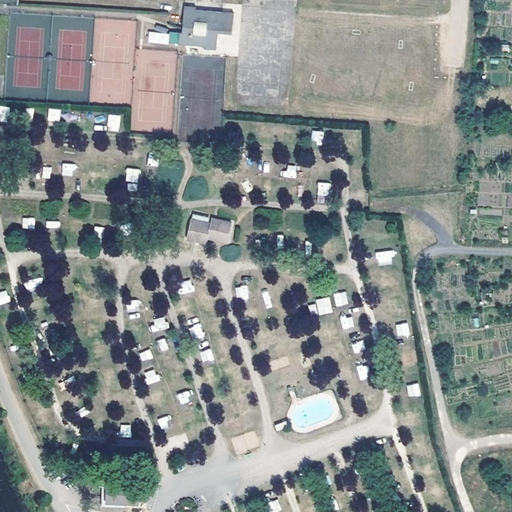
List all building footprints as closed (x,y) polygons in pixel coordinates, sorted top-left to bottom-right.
[(194,5),(182,4),(180,30),(177,30),(176,39),(176,41),(200,43),(199,46),(213,47),(214,31),(229,32),(231,11),(194,8),(194,5)] [(0,121),(8,122),(9,106),(0,105),(0,121)] [(59,121),(60,109),(49,108),(48,120),(59,121)] [(106,130),(119,132),(121,115),(108,114),(106,130)] [(311,131),(311,143),(322,143),(323,131),(311,131)] [(148,154),(147,165),(158,166),(159,155),(148,154)] [(62,176),(75,176),(75,163),(62,163),(62,176)] [(296,178),(296,165),(284,165),(284,177),(296,178)] [(51,179),(51,167),(43,167),(42,178),(51,179)] [(125,181),(138,182),(140,169),(126,167),(125,181)] [(331,195),(331,182),(318,182),(318,195),(331,195)] [(127,191),(137,191),(137,183),(127,183),(127,191)] [(208,221),(189,216),(186,228),(196,230),(193,239),(202,241),(204,236),(214,239),(216,229),(227,231),(228,220),(209,217),(208,221)] [(22,229),(35,229),(35,218),(22,218),(22,229)] [(94,226),(93,237),(102,238),(103,227),(94,226)] [(184,237),(193,239),(196,230),(186,228),(184,237)] [(225,241),(227,231),(216,229),(214,239),(225,241)] [(393,250),(376,251),(377,265),(394,264),(393,250)] [(177,282),(178,294),(193,292),(192,280),(177,282)] [(236,299),(248,298),(247,286),(235,286),(236,299)] [(0,291),(0,304),(10,302),(7,290),(0,291)] [(266,309),(272,307),(268,290),(262,291),(266,309)] [(333,294),(336,307),(349,304),(345,291),(333,294)] [(319,316),(333,312),(329,297),(315,300),(319,316)] [(127,301),(127,311),(139,311),(139,301),(127,301)] [(308,305),(310,315),(317,314),(315,304),(308,305)] [(342,329),(354,328),(353,316),(341,317),(342,329)] [(150,319),(153,331),(168,329),(166,317),(150,319)] [(199,323),(189,327),(195,342),(205,338),(199,323)] [(408,323),(396,324),(397,336),(409,335),(408,323)] [(165,338),(157,340),(161,352),(168,349),(165,338)] [(354,353),(365,350),(363,340),(351,343),(354,353)] [(141,361),(153,358),(150,349),(139,352),(141,361)] [(200,351),(202,362),(213,360),(212,349),(200,351)] [(359,380),(369,378),(367,365),(357,366),(359,380)] [(157,369),(144,371),(146,384),(159,382),(157,369)] [(406,385),(408,397),(420,395),(418,383),(406,385)] [(177,392),(178,403),(190,402),(189,391),(177,392)] [(82,418),(89,412),(84,406),(77,412),(82,418)] [(170,416),(158,418),(160,428),(172,426),(170,416)] [(120,424),(120,437),(131,437),(130,424),(120,424)] [(106,480),(106,502),(138,503),(138,486),(112,485),(112,480),(106,480)] [(271,511),(276,511),(281,511),(277,499),(268,502),(271,511)]
